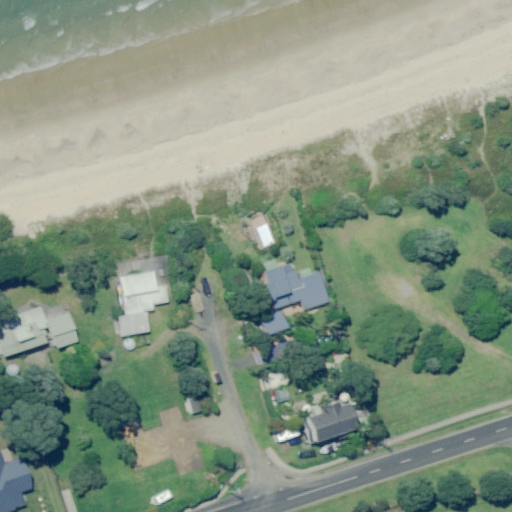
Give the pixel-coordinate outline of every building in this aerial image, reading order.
[(271,241),(264,222),(253,227),(261,245),(271,241)] [(254,264),(264,301),(267,300),(270,307),(297,299),(300,308),(325,301),(316,271),(292,278),(288,262),(272,267),(270,259),(254,264)] [(150,308),(149,303),(165,301),(162,284),(153,285),(150,271),(116,276),(122,314),(114,316),(117,335),(145,331),(141,309),(150,308)] [(49,316),(45,303),(0,316),(0,354),(48,340),(50,347),(75,340),(66,311),(49,316)] [(283,327),(277,311),(256,318),(262,334),(283,327)] [(198,410),(195,397),(186,399),(189,412),(198,410)] [(357,426),(349,400),(300,416),(308,441),(357,426)] [(38,511),(29,469),(0,475),(0,511),(38,511)]
